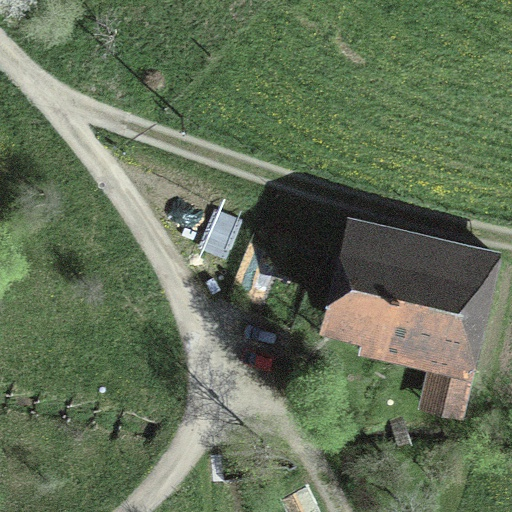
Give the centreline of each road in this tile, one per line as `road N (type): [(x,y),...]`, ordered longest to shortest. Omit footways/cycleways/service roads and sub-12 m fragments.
road 1 (track): [(148,511),(196,449),(214,376),(193,313),(136,220),(0,59)]
road 2 (track): [(511,244),(230,173),(37,103)]
road 3 (track): [(343,511),(292,408),(264,386),(214,376)]
